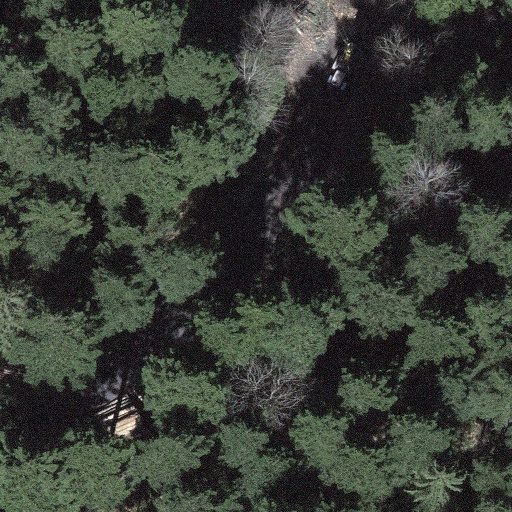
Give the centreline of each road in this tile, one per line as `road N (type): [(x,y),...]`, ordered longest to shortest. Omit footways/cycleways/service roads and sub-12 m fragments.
road 1 (track): [(277,207),(210,301),(65,422),(0,454)]
road 2 (track): [(0,301),(93,290),(277,207)]
road 3 (track): [(277,207),(402,0)]
